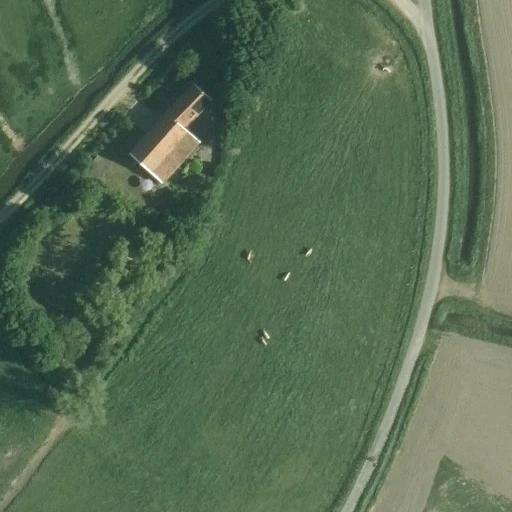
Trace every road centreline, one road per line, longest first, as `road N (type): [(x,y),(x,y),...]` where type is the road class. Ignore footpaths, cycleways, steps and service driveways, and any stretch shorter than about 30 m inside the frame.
road 1 (unclassified): [(345,511),(403,385),(440,225),(441,134),(428,32)]
road 2 (unclassified): [(0,216),(221,0)]
